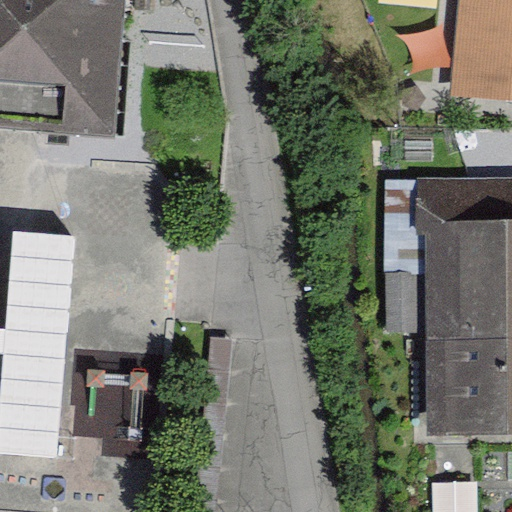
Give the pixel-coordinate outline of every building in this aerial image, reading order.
[(0,0),(0,128),(117,136),(125,0),(0,0)] [(511,0),(469,0),(462,89),(511,93),(511,0)] [(511,209),(407,211),(410,422),(511,421),(511,209)] [(6,330),(1,450),(65,453),(75,226),(15,223),(11,330),(6,330)] [(210,334),(190,511),(213,511),(232,337),(210,334)]
